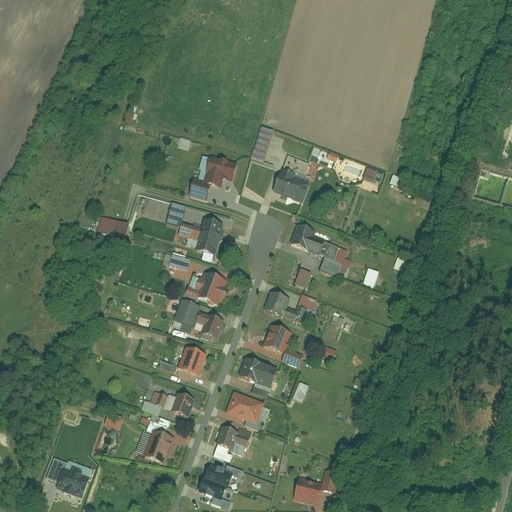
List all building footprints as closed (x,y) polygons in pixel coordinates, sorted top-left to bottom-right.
[(130,124),(133,117),(126,114),(123,121),(130,124)] [(250,160),(263,164),(272,133),(259,129),(250,160)] [(182,141),(180,148),(189,150),(191,143),(182,141)] [(329,154),(326,161),(335,165),(338,158),(329,154)] [(239,166),(212,159),(205,187),(224,191),(225,185),(228,183),(235,185),(239,166)] [(372,184),(375,173),(364,171),(362,181),(372,184)] [(284,172),(275,194),(304,206),(311,187),(296,181),(297,176),(284,172)] [(97,236),(123,242),(127,226),(100,220),(97,236)] [(226,227),(206,222),(196,253),(217,258),(226,227)] [(318,235),(299,228),(292,246),(321,258),(326,243),(316,239),(318,235)] [(164,256),(162,269),(187,274),(189,261),(164,256)] [(294,287),(306,291),(311,275),(299,271),(294,287)] [(367,271),(362,286),(374,290),(379,275),(367,271)] [(228,285),(204,275),(194,300),(218,310),(228,285)] [(291,302),(272,294),(265,313),(294,323),(298,314),(289,311),(291,302)] [(313,314),(317,303),(301,297),(297,308),(313,314)] [(227,324),(201,314),(197,324),(205,327),(202,335),(220,342),(227,324)] [(333,318),(330,327),(341,330),(344,321),(333,318)] [(141,342),(144,333),(126,327),(123,336),(141,342)] [(294,336),(272,328),(264,348),(286,357),(294,336)] [(210,358),(187,349),(179,370),(201,380),(210,358)] [(324,349),(321,358),(334,362),(337,353),(324,349)] [(279,371),(247,361),(240,379),(273,392),(279,371)] [(302,405),(308,388),(298,384),(292,401),(302,405)] [(266,405),(235,394),(227,415),(258,427),(266,405)] [(197,403),(179,396),(172,414),(190,421),(197,403)] [(163,410),(169,412),(174,400),(167,397),(163,410)] [(103,428),(117,431),(120,418),(106,415),(103,428)] [(240,435),(224,430),(218,447),(234,452),(240,435)] [(178,441),(154,432),(144,457),(167,467),(178,441)] [(349,459),(351,449),(339,446),(337,456),(349,459)] [(235,477),(211,467),(200,495),(224,503),(235,477)] [(83,500),(89,483),(59,473),(53,490),(83,500)] [(334,498),(339,478),(329,475),(323,495),(334,498)] [(323,487),(300,481),(295,502),(318,509),(323,487)]
